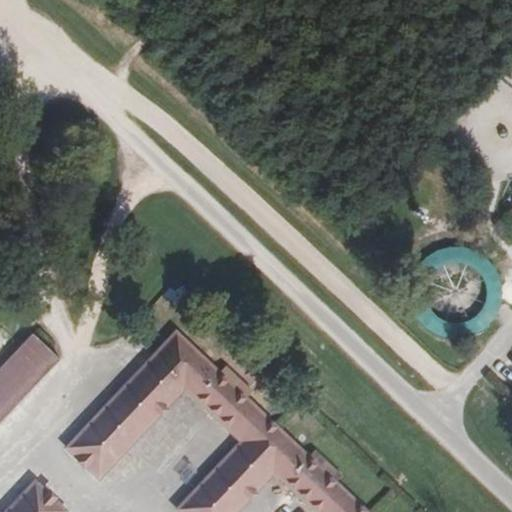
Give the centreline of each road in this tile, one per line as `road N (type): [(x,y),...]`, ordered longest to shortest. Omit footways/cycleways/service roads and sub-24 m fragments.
road 1 (track): [(205,0),(90,92)]
road 2 (track): [(0,26),(107,104)]
